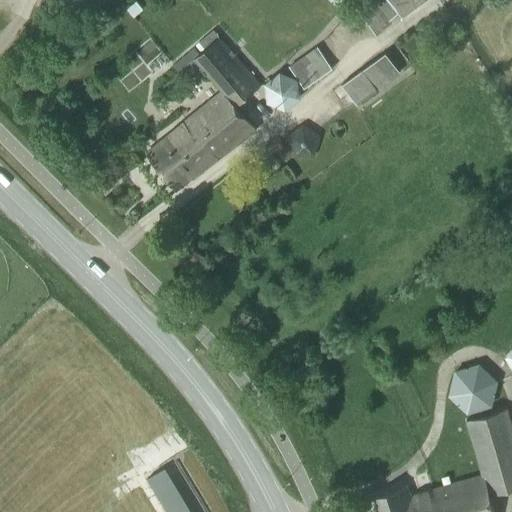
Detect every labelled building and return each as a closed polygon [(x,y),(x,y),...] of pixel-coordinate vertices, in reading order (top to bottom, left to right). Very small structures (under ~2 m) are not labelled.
[(51,0),(57,9),(70,0),(51,0)] [(362,0),(355,7),(375,33),(398,13),(387,0),(362,0)] [(387,0),(398,13),(402,18),(425,0),(387,0)] [(191,116),(223,152),(254,127),(236,104),(261,83),(218,35),(192,58),(222,90),(191,116)] [(288,67),(303,88),(331,68),(316,47),(288,67)] [(384,53),(341,84),(356,104),(399,73),(384,53)] [(295,82),(277,74),(262,86),(265,105),(282,112),(297,101),(295,82)] [(223,152),(191,116),(146,152),(175,189),(223,152)] [(291,157),(314,156),(320,135),(302,122),(285,135),(291,157)] [(491,406),(497,381),(478,363),(454,371),(448,395),(467,414),(491,406)] [(491,511),(487,495),(511,487),(511,433),(505,408),(465,420),(481,475),(409,496),(405,485),(374,495),(379,511),(491,511)] [(195,511),(165,461),(132,481),(150,511),(195,511)]
